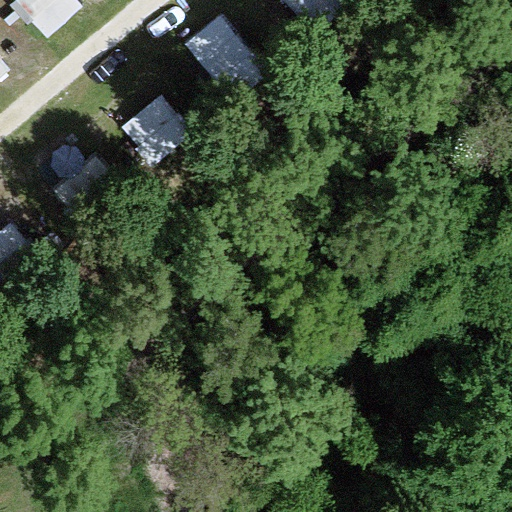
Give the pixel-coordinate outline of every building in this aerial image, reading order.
[(19,0),(12,0),(0,10),(0,60),(15,79),(56,45),(19,0)] [(232,0),(219,0),(194,20),(231,66),(264,39),(232,0)] [(183,33),(138,58),(179,131),(224,106),(183,33)] [(137,171),(172,139),(120,81),(85,112),(137,171)] [(32,149),(74,204),(110,177),(68,122),(32,149)] [(0,233),(21,259),(61,227),(0,150),(0,233)]
